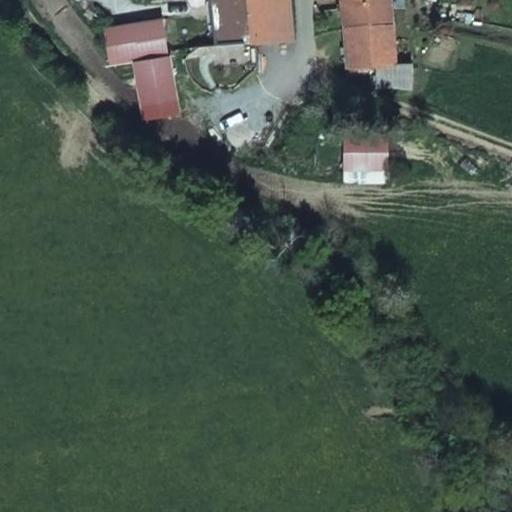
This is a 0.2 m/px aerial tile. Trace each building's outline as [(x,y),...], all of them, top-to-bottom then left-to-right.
[(108,0),(113,23),(163,17),(160,0),(108,0)] [(290,40),(287,0),(211,0),(214,42),(290,40)] [(340,0),(346,68),(373,67),(394,66),(392,23),(390,0),(340,0)] [(163,17),(113,23),(106,24),(111,60),(132,58),(169,53),(163,17)] [(169,53),(132,58),(138,104),(176,98),(169,53)] [(394,66),(373,67),(374,88),(377,89),(410,88),(409,66),(394,66)]
